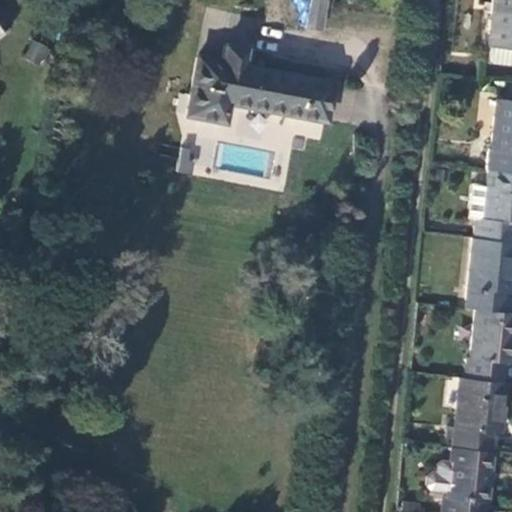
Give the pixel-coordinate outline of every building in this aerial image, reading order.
[(310,0),(305,28),(320,30),(326,0),(325,0),(310,0)] [(511,0),(488,0),(485,44),(488,45),(511,47),(511,0)] [(0,32),(10,26),(0,10),(0,32)] [(24,56),(41,64),(49,48),(31,40),(24,56)] [(511,47),(488,45),(486,60),(490,65),(507,67),(511,63),(511,47)] [(226,102),(323,120),(330,82),(241,65),(243,50),(222,47),(220,63),(197,58),(185,115),(222,122),(226,102)] [(483,171),(511,174),(511,103),(493,101),(487,150),(486,150),(483,171)] [(511,224),(511,174),(483,171),(478,219),(473,219),(471,239),(511,244),(511,224)] [(508,293),(511,252),(511,244),(471,239),(464,309),(474,310),(502,313),(505,293),(508,293)] [(510,363),(511,343),(511,313),(502,313),(474,310),(468,358),(466,359),(463,380),(500,383),(503,362),(510,363)] [(498,432),(503,383),(500,383),(463,380),(457,379),(449,447),(487,452),(490,431),(498,432)] [(484,500),(490,452),(487,452),(449,447),(448,464),(444,496),(441,496),(438,511),(479,511),(481,501),(484,500)] [(444,496),(448,464),(437,462),(433,466),(432,475),(428,474),(424,477),(422,487),(425,491),(441,493),(441,496),(444,496)]
